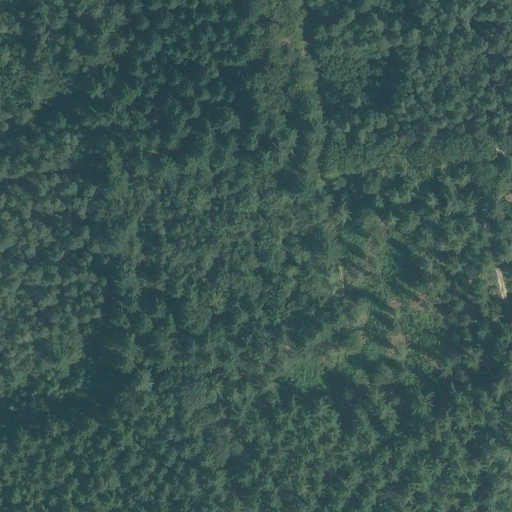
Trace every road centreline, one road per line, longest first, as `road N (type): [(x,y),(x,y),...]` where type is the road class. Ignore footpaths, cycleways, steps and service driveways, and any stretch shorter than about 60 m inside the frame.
road 1 (track): [(246,511),(203,373),(317,342),(340,325),(323,158),(511,149)]
road 2 (track): [(320,136),(0,177)]
road 3 (track): [(0,422),(203,373)]
road 4 (track): [(511,333),(469,152)]
road 5 (track): [(323,158),(302,0)]
